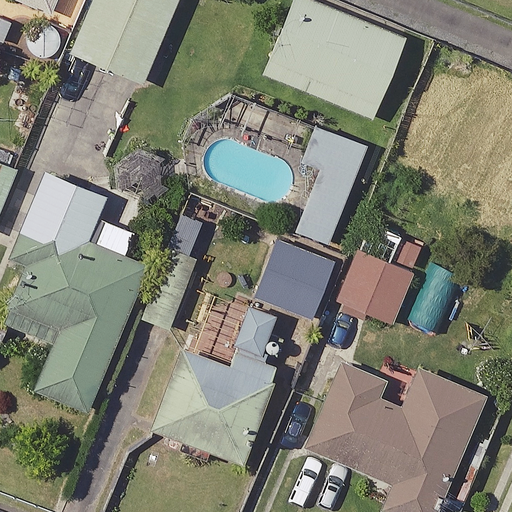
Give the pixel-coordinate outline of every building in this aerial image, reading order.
[(9,0),(54,18),(61,0),(9,0)] [(181,0),(97,0),(73,57),(145,87),(181,0)] [(410,41),(306,0),(298,0),(267,77),(378,122),(410,41)] [(369,151),(320,131),(306,166),(324,173),(299,235),(331,248),(369,151)] [(0,215),(21,165),(0,156),(0,215)] [(5,267),(28,276),(9,324),(59,344),(40,394),(92,414),(149,269),(129,261),(138,237),(103,223),(113,198),(65,179),(43,170),(5,267)] [(409,234),(373,219),(340,301),(396,324),(414,280),(394,272),(409,234)] [(202,248),(175,238),(145,322),(172,332),(202,248)] [(226,319),(202,310),(155,433),(245,467),(297,330),(231,305),(226,319)] [(413,398),(344,368),(309,452),(398,489),(388,511),(440,511),(488,401),(423,374),(413,398)]
